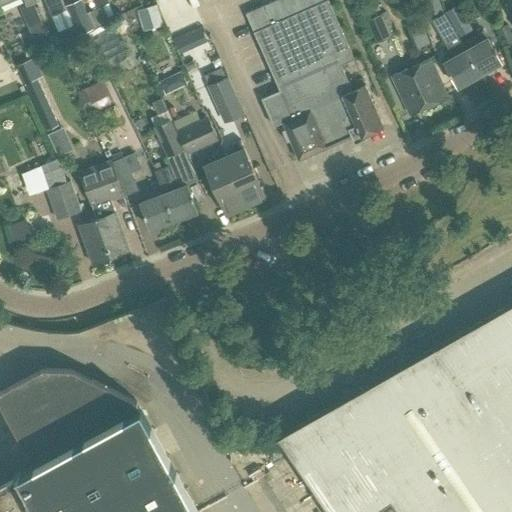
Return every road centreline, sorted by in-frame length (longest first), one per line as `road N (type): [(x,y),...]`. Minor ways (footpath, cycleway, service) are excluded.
road 1 (residential): [(175,263),(240,416),(511,265)]
road 2 (residential): [(175,263),(410,161)]
road 3 (residential): [(175,263),(68,306),(25,307),(0,294)]
road 4 (residential): [(410,161),(338,0)]
